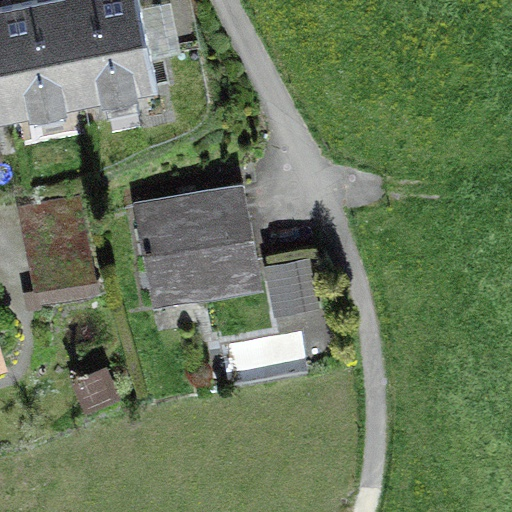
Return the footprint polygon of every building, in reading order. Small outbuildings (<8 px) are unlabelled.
[(30,0),(0,6),(0,54),(12,113),(84,98),(63,0),(30,0)] [(63,0),(84,98),(157,83),(139,0),(63,0)] [(0,115),(12,113),(0,54),(0,115)] [(243,182),(134,203),(152,300),(261,279),(243,182)] [(78,194),(27,204),(43,285),(94,275),(78,194)] [(274,306),(321,296),(308,236),(261,245),(274,306)] [(298,332),(226,346),(233,380),(305,366),(298,332)]
